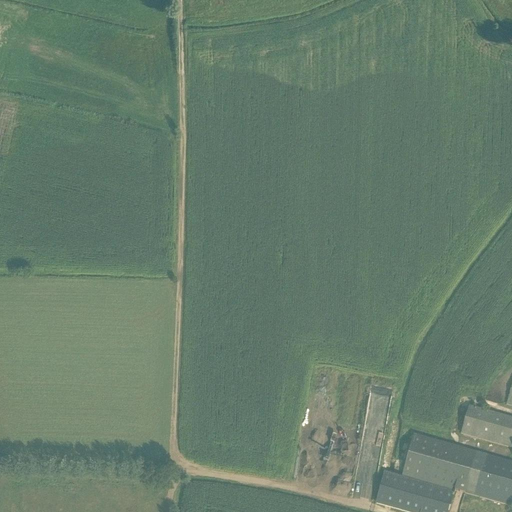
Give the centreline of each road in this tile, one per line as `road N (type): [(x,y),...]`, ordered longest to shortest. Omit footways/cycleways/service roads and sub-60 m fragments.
road 1 (track): [(167,511),(184,201),(179,0)]
road 2 (track): [(174,472),(290,488),(381,511)]
road 3 (track): [(174,472),(0,461)]
